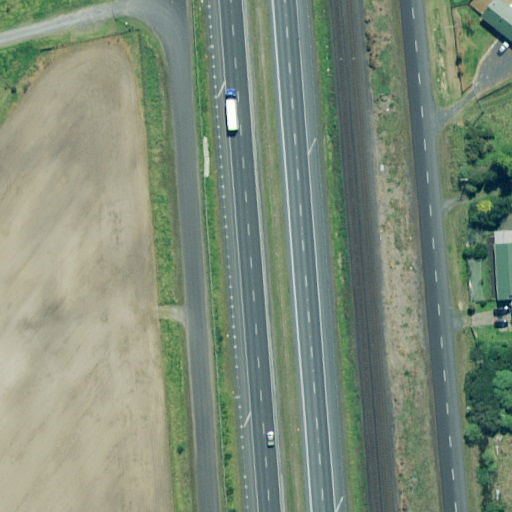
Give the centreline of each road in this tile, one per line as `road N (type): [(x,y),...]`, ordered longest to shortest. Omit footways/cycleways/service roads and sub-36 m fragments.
road 1 (unclassified): [(410,0),(454,511)]
road 2 (motorway): [(283,0),(324,511)]
road 3 (motorway): [(267,511),(227,0)]
road 4 (unclassified): [(212,511),(172,0)]
